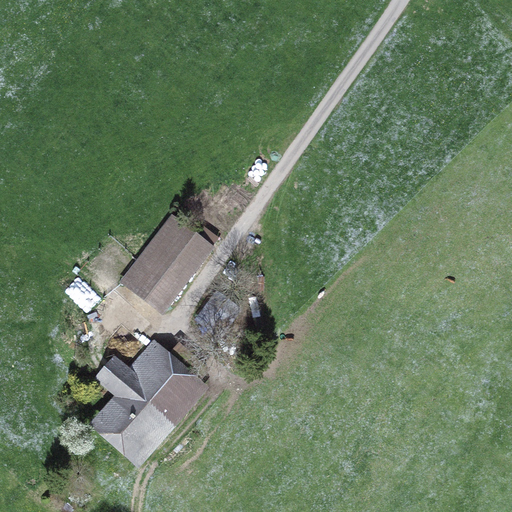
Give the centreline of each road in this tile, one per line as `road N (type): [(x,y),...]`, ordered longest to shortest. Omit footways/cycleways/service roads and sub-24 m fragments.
road 1 (track): [(168,333),(400,0)]
road 2 (track): [(138,511),(148,469),(214,386)]
